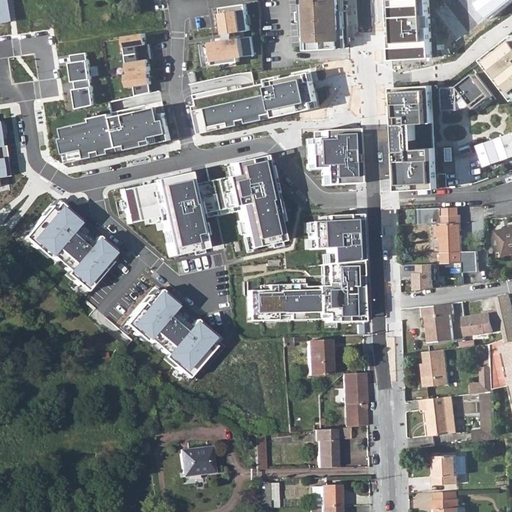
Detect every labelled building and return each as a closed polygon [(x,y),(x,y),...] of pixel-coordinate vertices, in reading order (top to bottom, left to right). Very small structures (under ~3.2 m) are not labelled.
[(300,0),(301,2),(304,2),(304,5),(301,5),(304,51),(344,48),(343,10),(339,10),(338,0),(340,0),(300,0)] [(389,0),(392,60),(432,58),(429,0),(389,0)] [(511,0),(479,0),(493,18),(511,2),(511,0)] [(246,4),(221,8),(225,33),(250,29),(246,4)] [(464,16),(474,30),(486,21),(476,7),(464,16)] [(442,31),(453,45),(465,37),(455,22),(442,31)] [(144,33),(123,36),(126,55),(151,51),(150,43),(146,44),(144,33)] [(252,36),(203,43),(208,68),(241,62),(241,58),(255,55),(252,36)] [(511,37),(484,59),(511,95),(511,37)] [(151,51),(126,55),(129,74),(148,71),(150,71),(148,60),(152,59),(151,51)] [(86,52),(70,55),(71,62),(69,62),(72,82),(73,82),(90,79),(91,79),(88,60),(87,60),(86,52)] [(129,74),(125,74),(127,88),(133,87),(135,96),(150,93),(149,84),(150,84),(148,71),(129,74)] [(198,105),(194,106),(200,133),(299,112),(314,109),(313,102),(318,101),(312,72),(267,80),(267,79),(254,81),(255,85),(197,98),(198,105)] [(459,86),(445,87),(446,110),(462,109),(470,107),(473,104),(477,108),(492,96),(475,74),(459,86)] [(90,79),(73,82),(74,89),(73,89),(76,109),(95,105),(92,86),(91,87),(90,79)] [(433,85),(393,87),(395,130),(398,190),(438,188),(433,85)] [(62,138),(68,162),(171,140),(165,113),(160,114),(158,107),(112,117),(112,113),(63,124),(66,138),(62,138)] [(312,139),(305,140),(307,169),(309,169),(309,171),(321,171),(322,186),(355,184),(354,130),(312,132),(312,139)] [(511,133),(478,146),(485,166),(511,157),(511,133)] [(152,183),(120,190),(127,224),(160,216),(168,257),(203,249),(196,215),(237,206),(246,249),(280,242),(274,215),(280,214),(270,165),(264,166),(261,157),(229,164),(232,176),(189,185),(186,173),(152,180),(152,183)] [(39,217),(21,239),(33,249),(37,245),(75,278),(71,282),(84,292),(103,270),(99,267),(113,251),(96,237),(90,244),(71,229),(78,221),(57,204),(43,220),(39,217)] [(443,208),(443,216),(460,215),(459,207),(449,207),(443,208)] [(460,215),(443,216),(443,208),(417,209),(418,225),(434,224),(434,238),(441,237),(442,263),(462,263),(463,273),(479,272),(478,251),(462,251),(460,215)] [(323,222),(308,223),(309,250),(324,249),(324,266),(359,262),(357,215),(323,217),(323,222)] [(511,227),(497,232),(503,255),(511,253),(511,227)] [(266,290),(247,291),(247,317),(261,317),(261,321),(328,319),(328,323),(361,322),(359,262),(324,266),(325,286),(303,287),(303,284),(266,285),(266,290)] [(414,280),(414,290),(434,288),(434,280),(435,280),(435,263),(420,264),(420,272),(416,272),(416,280),(414,280)] [(140,304),(122,325),(135,335),(138,332),(176,364),(172,368),(185,379),(203,358),(200,355),(214,338),(193,321),(187,328),(168,312),(175,305),(159,291),(144,307),(140,304)] [(511,305),(510,298),(497,301),(499,308),(503,329),(505,339),(491,344),(493,389),(511,384),(511,305)] [(453,304),(419,308),(420,318),(423,317),(425,342),(454,339),(451,314),(454,314),(453,304)] [(465,318),(466,335),(488,333),(503,329),(499,308),(490,310),(491,315),(485,316),(484,314),(475,316),(465,318)] [(281,338),(281,336),(273,337),(274,353),(282,353),(282,349),(281,338)] [(291,338),(281,338),(282,349),(291,348),(291,338)] [(328,341),(306,342),(307,375),(329,374),(328,341)] [(480,346),(481,367),(491,366),(491,344),(480,346)] [(423,378),(424,387),(449,384),(445,350),(424,352),(425,363),(427,377),(423,378)] [(134,365),(127,366),(129,374),(134,373),(133,369),(134,369),(136,366),(134,365)] [(136,366),(134,369),(143,376),(147,373),(136,366)] [(473,394),(482,393),(493,392),(493,389),(491,366),(481,367),(482,382),(472,383),(473,394)] [(363,373),(342,374),(344,428),(348,428),(365,426),(363,373)] [(482,393),(482,403),(493,402),(493,392),(482,393)] [(421,400),(423,410),(428,410),(432,436),(452,433),(449,406),(454,406),(453,396),(421,400)] [(482,403),(483,429),(495,428),(494,418),(493,402),(482,403)] [(344,428),(333,429),(333,430),(333,440),(348,440),(348,428),(344,428)] [(473,430),(474,441),(495,438),(495,428),(483,429),(473,430)] [(314,431),(312,431),(313,441),(315,441),(316,468),(334,468),(337,467),(336,451),(333,451),(333,440),(333,430),(320,431),(314,431)] [(253,436),(254,460),(264,459),(263,435),(253,436)] [(209,446),(178,449),(181,473),(203,471),(203,473),(212,472),(209,446)] [(434,461),(437,461),(437,467),(434,467),(435,476),(433,476),(434,485),(458,484),(457,455),(441,455),(441,453),(434,453),(434,456),(434,461)] [(254,460),(254,470),(264,469),(264,459),(254,460)] [(267,484),(255,480),(256,509),(265,508),(268,508),(267,501),(267,484)] [(309,499),(310,507),(337,506),(337,486),(318,487),(319,499),(309,499)] [(433,500),(457,499),(457,491),(433,492),(433,500)] [(458,511),(458,507),(458,499),(457,499),(433,500),(433,509),(435,509),(435,511),(458,511)]
